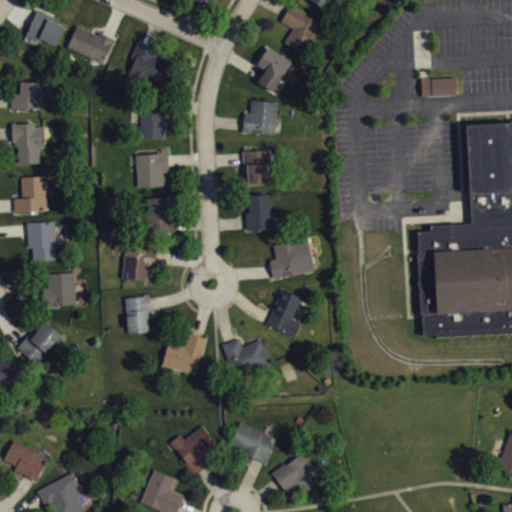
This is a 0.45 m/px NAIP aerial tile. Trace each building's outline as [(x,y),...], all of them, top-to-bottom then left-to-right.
[(179,0),(207,11),(211,0),(179,0)] [(312,0),(329,0),(323,8),(312,0)] [(281,19),(286,11),(291,2),(311,15),(310,17),(320,23),(312,36),(314,38),(305,54),(284,41),(292,27),(281,19)] [(36,8),(31,21),(25,34),(39,40),(40,37),(56,44),(64,25),(54,21),(56,17),(36,8)] [(76,24),(67,46),(103,63),(115,38),(107,35),(99,31),(97,34),(76,24)] [(137,41),(144,44),(158,50),(156,54),(168,59),(156,85),(149,82),(146,88),(125,78),(134,58),(130,56),(137,41)] [(256,63),(268,45),(292,61),(273,90),(258,80),(261,75),(265,69),(256,63)] [(11,107),(41,108),(42,97),(44,97),(45,87),(42,87),(43,81),(20,80),(19,92),(11,91),(11,99),(11,107)] [(424,102),(459,101),(458,83),(423,84),(424,102)] [(141,137),(164,137),(164,114),(167,114),(167,106),(167,97),(140,97),(141,137)] [(251,98),(277,101),(274,133),(242,130),(243,121),(244,111),(249,112),(251,98)] [(465,123),(505,122),(505,118),(511,118),(511,327),(420,333),(415,231),(427,231),(427,225),(469,224),(465,123)] [(18,163),(40,162),(39,145),(45,145),(44,124),(34,125),(33,121),(11,122),(11,132),(12,141),(15,141),(15,145),(17,145),(18,163)] [(134,153),(160,152),(160,147),(167,147),(168,159),(169,170),(163,170),(163,184),(136,185),(134,153)] [(242,150),(242,157),(243,171),(246,171),(247,182),(269,181),(268,163),(271,163),(270,148),(242,150)] [(21,176),(44,175),(45,209),(14,210),(14,204),(13,196),(21,196),(21,176)] [(247,194),(269,193),(270,210),(273,210),(273,227),(246,229),(245,220),(245,206),(248,206),(247,194)] [(147,197),(172,195),(173,223),(173,231),(147,232),(146,214),(148,214),(147,197)] [(26,221),(54,220),(56,258),(32,260),(31,246),(27,246),(27,228),(26,221)] [(269,258),(271,269),(273,277),(313,269),(306,236),(272,243),(275,257),(269,258)] [(121,276),(147,279),(148,265),(154,266),(155,255),(156,248),(124,245),(121,276)] [(42,286),(48,286),(47,272),(74,271),(76,303),(43,305),(42,297),(42,286)] [(266,323),(293,335),(300,320),(293,317),(302,297),(282,288),(269,316),(266,323)] [(124,296),(127,332),(149,331),(148,311),(150,311),(150,301),(149,292),(142,293),(143,295),(124,296)] [(16,347),(22,340),(28,333),(32,336),(45,320),(62,335),(36,365),(16,347)] [(206,337),(195,373),(161,364),(168,341),(183,346),(188,332),(197,334),(206,337)] [(222,343),(234,376),(269,363),(260,338),(241,345),(238,337),(230,340),(222,343)] [(0,383),(11,382),(8,358),(0,358),(0,383)] [(238,421),(229,442),(239,446),(237,451),(257,459),(265,462),(276,436),(238,421)] [(170,441),(185,460),(183,461),(194,475),(201,469),(208,464),(203,458),(218,446),(201,425),(184,438),(179,433),(170,441)] [(511,433),(509,432),(501,455),(492,453),(488,464),(511,472),(511,433)] [(13,438),(3,458),(15,464),(13,468),(28,476),(35,480),(47,456),(13,438)] [(270,471),(278,481),(285,491),(296,482),(304,492),(322,478),(302,451),(285,464),(284,461),(270,471)] [(154,468),(140,500),(167,511),(175,511),(178,505),(183,494),(170,488),(173,480),(172,478),(172,476),(154,468)] [(54,511),(50,503),(44,506),(40,498),(36,490),(72,470),(78,482),(74,485),(78,492),(76,493),(84,508),(76,511),(54,511)] [(502,511),(502,502),(511,502),(511,500),(511,511),(502,511)]
